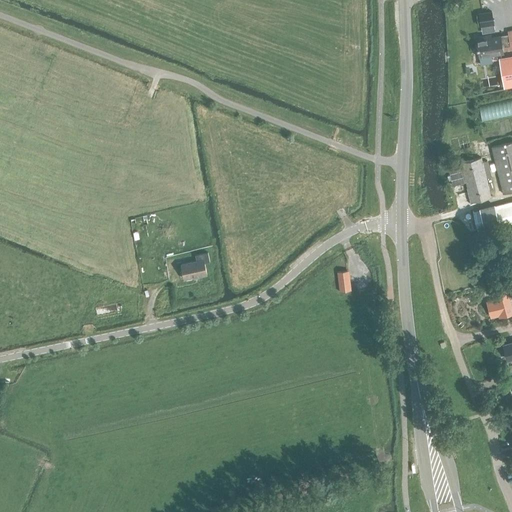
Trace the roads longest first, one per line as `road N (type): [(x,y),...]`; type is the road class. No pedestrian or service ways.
road 1 (unclassified): [(0,359),(240,307),(274,291),(347,232),(401,222)]
road 2 (unclassified): [(511,507),(422,226),(401,222)]
road 3 (tertiary): [(423,412),(401,222)]
road 4 (tertiary): [(401,163),(404,0)]
